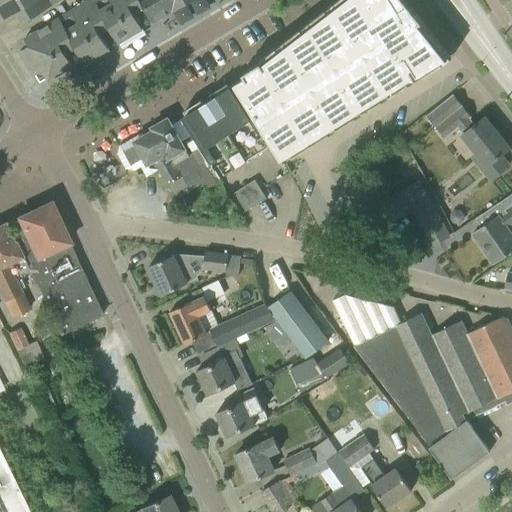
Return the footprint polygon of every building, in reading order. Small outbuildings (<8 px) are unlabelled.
[(30,19),(62,1),(61,0),(0,0),(2,2),(0,3),(0,20),(1,22),(23,8),(30,19)] [(77,24),(65,30),(71,42),(84,63),(108,49),(95,28),(105,21),(106,21),(99,10),(93,0),(90,0),(70,12),(77,24)] [(107,0),(110,4),(99,10),(106,21),(105,21),(118,43),(142,29),(129,7),(139,1),(138,0),(107,0)] [(138,0),(139,1),(152,23),(172,11),(165,0),(138,0)] [(165,0),(172,11),(190,0),(165,0)] [(258,64),(260,63),(243,73),(245,77),(239,81),(235,83),(284,163),(294,156),(319,141),(391,96),(423,76),(437,67),(451,58),(430,32),(426,28),(415,14),(415,13),(407,3),(406,4),(403,0),(337,0),(322,12),(257,62),(258,64)] [(71,42),(65,30),(65,31),(58,19),(24,39),(28,46),(19,52),(33,76),(42,70),(48,80),(72,66),(61,48),(71,42)] [(212,98),(207,101),(246,161),(273,144),(234,84),(229,87),(227,83),(209,95),(212,98)] [(462,135),(477,153),(472,157),(490,180),(508,166),(500,156),(509,148),(484,117),(474,125),(467,116),(469,115),(450,92),(424,113),(442,136),(456,125),(463,134),(462,135)] [(246,161),(207,101),(203,104),(201,100),(183,111),(185,115),(180,118),(219,178),(246,161)] [(152,128),(154,131),(147,135),(141,133),(119,146),(116,154),(125,169),(134,171),(141,167),(146,176),(158,169),(167,185),(173,181),(181,177),(174,165),(188,157),(167,119),(152,128)] [(362,154),(369,166),(398,150),(391,138),(362,154)] [(173,181),(167,185),(175,200),(189,192),(181,177),(173,181)] [(233,193),(245,212),(266,198),(254,180),(233,193)] [(378,204),(388,222),(412,209),(431,245),(448,237),(419,182),(378,204)] [(488,223),(472,234),(493,264),(511,250),(511,235),(507,228),(511,224),(511,193),(499,203),(482,214),(488,223)] [(14,240),(22,256),(59,335),(102,315),(74,257),(75,257),(68,243),(49,202),(17,218),(18,220),(7,225),(14,240)] [(450,216),(449,221),(453,226),(458,227),(463,223),(464,218),(460,213),(455,212),(450,216)] [(23,258),(22,256),(20,253),(14,240),(11,241),(3,224),(0,225),(0,295),(10,316),(28,308),(13,278),(26,272),(29,271),(23,258)] [(237,273),(238,273),(240,256),(205,252),(204,257),(173,255),(148,266),(162,295),(186,284),(185,281),(191,278),(196,271),(202,269),(228,272),(230,274),(237,275),(237,273)] [(276,319),(276,320),(285,332),(305,358),(327,341),(290,292),(272,305),(268,308),(276,319)] [(332,300),(341,318),(354,346),(429,447),(452,479),(489,451),(463,414),(496,398),(497,399),(511,391),(511,333),(506,320),(500,317),(466,334),(460,321),(431,335),(420,313),(401,323),(393,307),(344,295),(332,300)] [(206,334),(198,316),(211,310),(204,296),(169,312),(184,344),(206,334)] [(247,333),(276,320),(276,319),(268,308),(265,304),(209,330),(217,347),(247,333)] [(7,332),(15,350),(28,344),(20,327),(7,332)] [(222,358),(196,370),(208,395),(234,383),(237,390),(251,384),(239,358),(243,356),(235,339),(217,347),(222,358)] [(318,364),(326,377),(349,362),(340,349),(318,364)] [(299,391),(325,379),(312,357),(288,368),(299,391)] [(227,437),(254,425),(255,426),(268,420),(254,390),(241,396),(243,400),(216,413),(227,437)] [(49,394),(40,398),(50,420),(58,417),(55,409),(56,408),(49,394)] [(306,404),(339,453),(349,467),(349,466),(369,454),(374,450),(363,434),(363,433),(350,415),(332,427),(314,399),(306,404)] [(235,454),(248,482),(273,471),(266,455),(278,450),(272,437),(235,454)] [(290,475),(316,463),(309,449),(284,460),(290,475)] [(0,511),(29,511),(0,452),(0,511)] [(325,460),(325,461),(335,475),(335,476),(342,486),(330,494),(313,506),(312,509),(314,511),(360,511),(352,499),(353,497),(351,494),(362,487),(348,467),(349,467),(339,453),(325,460)] [(372,485),(371,485),(386,507),(411,490),(396,468),(384,476),(369,454),(349,466),(349,467),(348,467),(362,487),(370,482),(372,485)] [(260,493),(272,511),(274,511),(291,502),(278,482),(260,493)] [(132,511),(175,511),(167,495),(132,511)]
